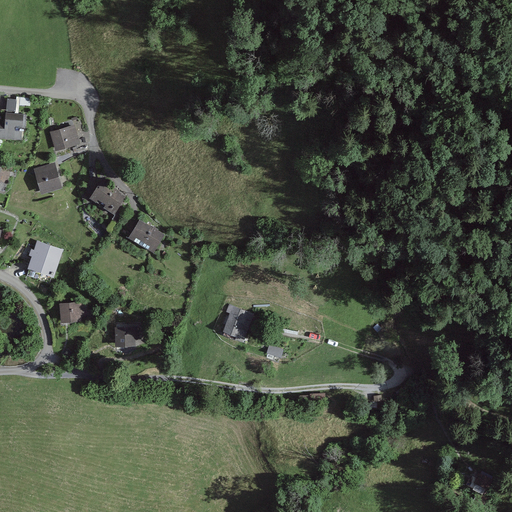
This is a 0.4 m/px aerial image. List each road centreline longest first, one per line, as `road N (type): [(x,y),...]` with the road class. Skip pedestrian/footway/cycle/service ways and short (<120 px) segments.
road 1 (unclassified): [(22,371),(241,390),(377,388),(400,372)]
road 2 (track): [(262,326),(372,355),(400,372)]
road 3 (unclassified): [(22,371),(43,357),(45,327),(32,299),(0,276)]
